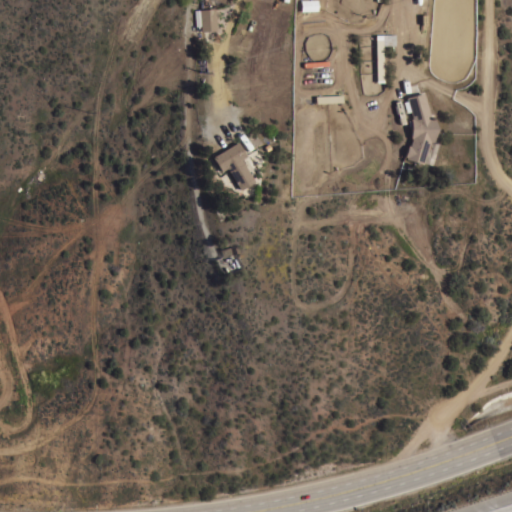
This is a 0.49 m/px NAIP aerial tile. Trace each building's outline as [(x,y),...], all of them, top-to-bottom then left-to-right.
[(215,30),(199,31),(199,30),(195,31),(195,26),(194,26),(193,9),(213,8),(215,30)] [(374,35),(381,35),(394,35),(394,46),(382,46),(383,83),(375,83),(374,35)] [(306,63),(308,79),(326,76),(324,61),(306,63)] [(409,138),(409,118),(411,118),(405,97),(422,92),(428,116),(431,115),(435,128),(431,141),(429,141),(426,150),(425,150),(420,164),(404,158),(404,157),(403,156),(406,145),(408,145),(410,138),(409,138)] [(234,141),(243,156),(238,159),(251,181),(237,190),(223,168),(218,171),(209,157),(234,141)]
